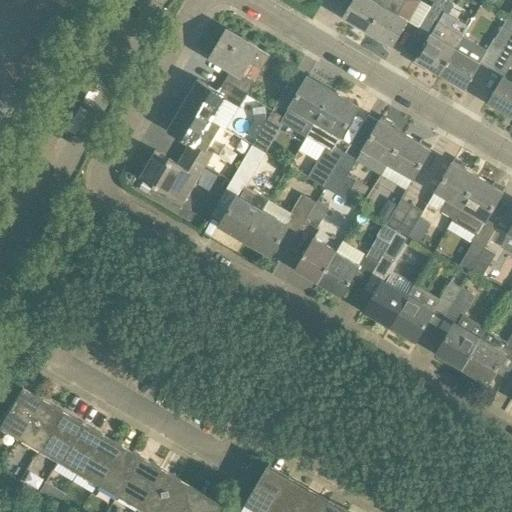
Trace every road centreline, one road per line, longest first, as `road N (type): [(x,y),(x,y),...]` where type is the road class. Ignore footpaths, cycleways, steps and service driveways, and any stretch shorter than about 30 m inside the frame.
road 1 (residential): [(492,430),(95,195),(104,161),(211,0)]
road 2 (residential): [(0,271),(159,0)]
road 3 (residential): [(511,159),(241,0)]
road 4 (residential): [(249,422),(225,461),(51,360),(74,320)]
road 5 (residential): [(74,320),(249,422)]
road 6 (residential): [(401,511),(249,422)]
